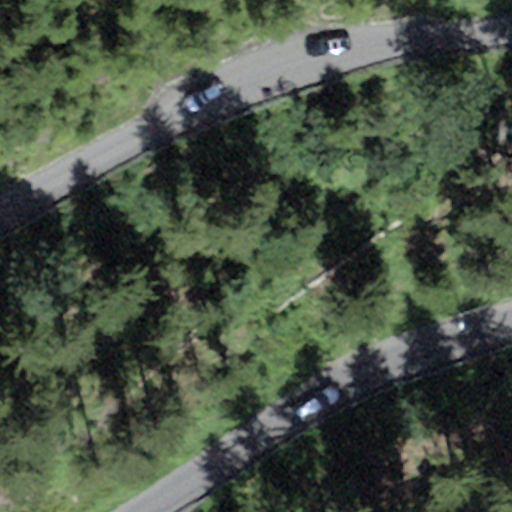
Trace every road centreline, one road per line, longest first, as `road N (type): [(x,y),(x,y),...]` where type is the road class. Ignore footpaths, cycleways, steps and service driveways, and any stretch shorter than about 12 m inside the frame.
road 1 (unclassified): [(511,29),(289,65),(0,209)]
road 2 (tertiary): [(511,364),(220,511)]
